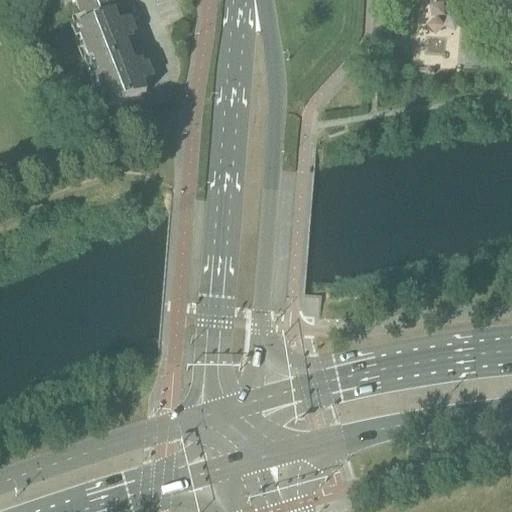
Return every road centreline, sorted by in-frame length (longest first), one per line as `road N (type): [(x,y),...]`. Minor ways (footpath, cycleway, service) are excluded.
road 1 (tertiary): [(238,0),(213,414)]
road 2 (tertiary): [(263,399),(260,328),(276,92),(264,0)]
road 3 (primary): [(511,351),(393,367),(263,399)]
road 4 (primary): [(264,457),(511,410)]
road 5 (primary): [(213,414),(0,483)]
road 6 (primary): [(80,511),(219,469)]
